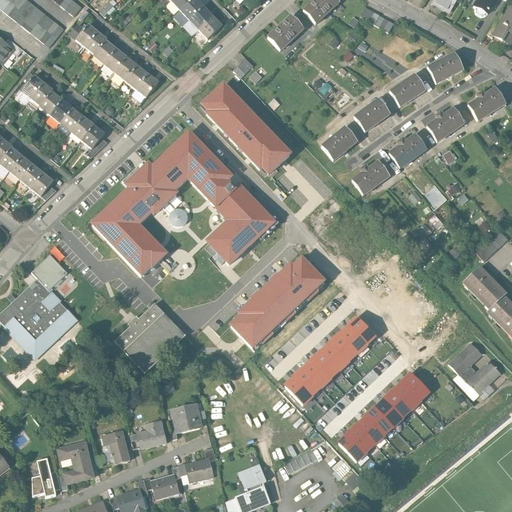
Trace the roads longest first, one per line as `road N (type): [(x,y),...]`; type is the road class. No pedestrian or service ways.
road 1 (residential): [(358,295),(176,99)]
road 2 (residential): [(23,242),(176,99)]
road 3 (residential): [(496,68),(348,166)]
road 4 (residential): [(176,99),(282,0)]
road 5 (residential): [(380,0),(496,68)]
